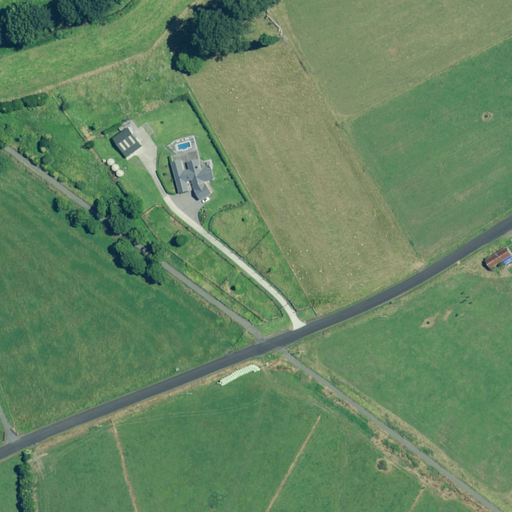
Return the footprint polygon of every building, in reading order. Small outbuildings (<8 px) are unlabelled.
[(143,147),(129,128),(114,139),(128,158),(143,147)] [(110,166),(115,162),(111,157),(106,161),(110,166)] [(212,194),(207,184),(206,182),(215,180),(212,168),(202,171),(199,160),(188,163),(190,170),(185,171),(182,160),(172,163),(180,193),(190,191),(188,182),(193,180),(194,187),(201,200),(212,194)] [(115,162),(110,166),(115,172),(120,168),(115,162)] [(120,168),(115,172),(119,177),(124,173),(120,168)]
